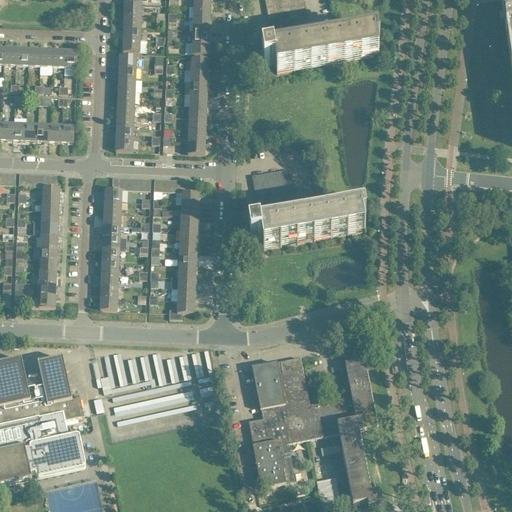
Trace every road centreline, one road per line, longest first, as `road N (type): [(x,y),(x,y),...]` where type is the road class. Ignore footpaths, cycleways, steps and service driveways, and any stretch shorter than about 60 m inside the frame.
road 1 (tertiary): [(467,511),(430,298)]
road 2 (tertiary): [(402,302),(410,387),(441,511)]
road 3 (residential): [(222,338),(248,339),(402,302)]
road 4 (tertiary): [(424,0),(404,177)]
road 5 (tertiary): [(427,176),(449,0)]
road 6 (residential): [(235,0),(228,172)]
road 7 (residential): [(82,333),(87,166)]
road 8 (residential): [(228,172),(222,338)]
road 9 (residential): [(82,333),(222,338)]
road 10 (residential): [(95,167),(228,172)]
road 11 (tertiary): [(404,177),(402,302)]
road 12 (tertiary): [(430,298),(427,176)]
road 13 (residential): [(95,167),(98,45)]
